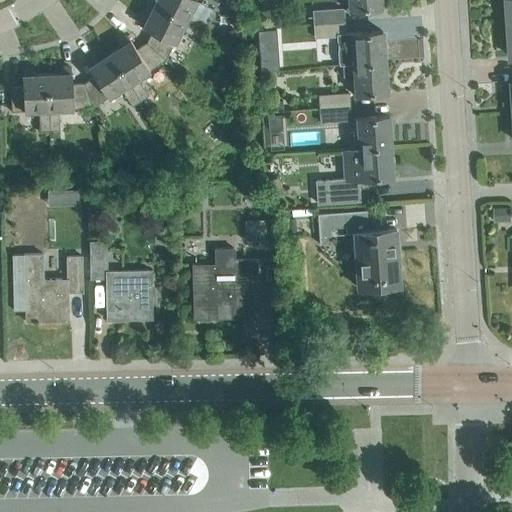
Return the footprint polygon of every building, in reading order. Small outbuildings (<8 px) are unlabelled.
[(155,0),(154,4),(204,30),(209,21),(190,11),(196,0),(155,0)] [(381,7),(380,0),(345,0),(346,9),(381,7)] [(199,39),(204,30),(154,4),(147,16),(142,14),(138,23),(143,26),(152,31),(146,41),(146,42),(166,59),(174,42),(175,42),(181,29),(199,39)] [(313,10),(314,23),(343,21),(342,8),(313,10)] [(344,33),(343,21),(314,23),(315,36),(336,35),(337,40),(338,40),(338,48),(328,49),(329,63),(339,63),(339,64),(343,64),(384,61),(382,31),(344,33)] [(277,44),(276,28),(258,29),(259,45),(277,44)] [(149,70),(166,59),(146,42),(136,48),(130,39),(130,40),(127,35),(118,41),(121,45),(110,53),(140,100),(149,95),(138,78),(150,70),(149,70)] [(184,57),(175,49),(167,58),(177,66),(184,57)] [(140,100),(110,53),(98,60),(95,56),(86,61),(89,66),(94,75),(84,82),(92,107),(108,96),(121,89),(132,106),(140,100)] [(386,92),(384,61),(343,64),(344,76),(347,79),(351,79),(352,94),(386,92)] [(92,107),(84,82),(72,83),(71,72),(71,67),(60,67),(60,73),(47,73),(50,130),(60,129),(59,109),(73,108),(92,107)] [(50,130),(47,73),(33,74),(33,69),(22,69),(22,75),(23,85),(10,86),(11,111),(24,110),(24,111),(38,110),(39,130),(50,130)] [(319,95),(320,108),(349,106),(348,93),(319,95)] [(286,101),(279,102),(279,110),(287,110),(286,101)] [(350,119),(349,106),(320,108),(321,121),(350,119)] [(282,114),(268,115),(269,129),(283,128),(282,114)] [(388,115),(353,118),(354,131),(348,132),(350,149),(390,146),(388,115)] [(392,176),(390,146),(350,149),(342,149),(344,178),(316,180),(317,203),(360,200),(358,178),(392,176)] [(285,190),(278,176),(268,182),(275,195),(285,190)] [(189,183),(189,207),(207,207),(207,183),(189,183)] [(70,203),(79,203),(78,188),(70,189),(70,203)] [(93,190),(94,202),(106,200),(105,188),(93,190)] [(495,205),(495,219),(510,219),(510,205),(495,205)] [(358,287),(399,284),(395,229),(368,230),(367,209),(318,213),(319,236),(354,234),(358,287)] [(255,221),(255,240),(274,240),(274,221),(255,221)] [(107,319),(152,319),(152,299),(151,299),(150,269),(107,270),(106,240),(89,241),(90,278),(106,278),(107,319)] [(246,280),(258,279),(257,257),(256,257),(256,258),(234,258),(234,248),(215,248),(215,263),(193,263),(192,263),(193,306),(193,318),(247,317),(246,280)] [(67,278),(63,278),(43,279),(43,253),(24,253),(25,321),(69,320),(68,292),(82,292),(82,256),(67,256),(67,278)]
